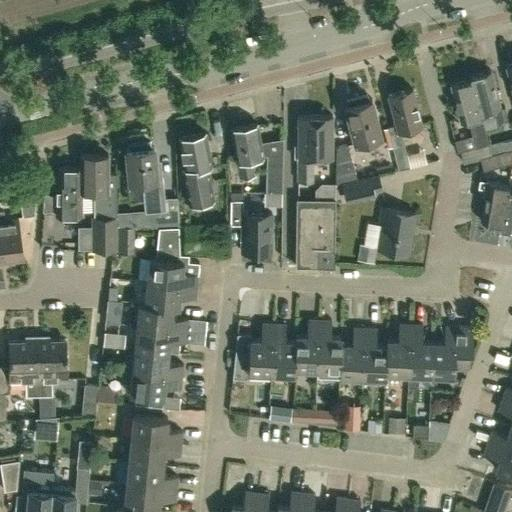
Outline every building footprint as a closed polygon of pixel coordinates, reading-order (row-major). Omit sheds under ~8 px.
[(481,113),(500,108),(490,69),(470,74),(471,77),(481,113)] [(482,116),(481,113),(471,77),(450,83),(461,122),(471,119),(473,125),(472,125),(478,144),(461,149),(464,161),(481,157),(492,154),(488,142),(482,116)] [(400,130),(422,125),(412,88),(388,94),(395,124),(387,126),(399,169),(410,167),(400,130)] [(355,142),(382,135),(372,98),(369,99),(368,93),(347,98),(349,104),(346,105),(355,142)] [(333,156),(333,115),(299,114),(299,180),(313,180),(313,156),(333,156)] [(491,137),(511,132),(511,115),(488,121),(491,137)] [(252,157),(264,155),(257,122),(230,127),(240,177),(256,174),(252,157)] [(211,164),(206,131),(179,135),(184,167),(181,167),(186,201),(213,197),(208,164),(211,164)] [(511,135),(488,142),(492,154),(511,148),(511,135)] [(151,146),(150,140),(128,142),(128,148),(126,148),(128,180),(145,179),(146,188),(162,187),(160,171),(155,171),(153,146),(151,146)] [(335,183),(341,182),(357,178),(348,143),(336,146),(335,183)] [(511,148),(492,154),(481,157),(484,169),(511,161),(511,148)] [(282,191),(283,151),(266,154),(265,191),(282,191)] [(80,153),(80,167),(79,190),(81,190),(93,190),(93,204),(98,204),(98,216),(91,216),(91,248),(115,248),(115,172),(107,172),(108,153),(80,153)] [(81,213),(81,190),(79,190),(80,167),(58,166),(58,183),(56,183),(55,213),(81,213)] [(378,173),(357,178),(341,182),(345,197),(382,188),(378,173)] [(481,219),(501,223),(508,188),(508,185),(488,181),(488,180),(480,178),(478,186),(486,188),(481,219)] [(23,216),(33,214),(37,179),(18,182),(23,216)] [(511,228),(511,189),(508,188),(501,223),(500,227),(511,228)] [(178,226),(177,197),(163,198),(164,226),(178,226)] [(296,264),(334,264),(334,198),(296,198),(296,264)] [(243,199),(230,199),(230,224),(241,224),(242,251),(272,251),(272,212),(243,212),(243,199)] [(410,252),(416,212),(381,206),(379,222),(382,222),(378,246),(410,252)] [(0,210),(0,244),(2,259),(22,256),(17,216),(4,218),(3,210),(0,210)] [(122,220),(119,241),(142,245),(145,223),(122,220)] [(229,256),(228,222),(214,223),(185,223),(185,250),(210,251),(210,255),(229,256)] [(149,256),(146,280),(196,285),(199,260),(179,258),(178,226),(160,227),(157,256),(149,256)] [(137,302),(137,275),(124,275),(123,302),(137,302)] [(195,296),(196,285),(146,280),(144,301),(144,302),(172,305),(178,306),(179,295),(195,296)] [(136,324),(205,331),(206,319),(171,316),(172,305),(144,302),(144,301),(138,300),(136,324)] [(293,367),(293,368),(316,368),(319,319),(306,318),(306,334),(294,333),(294,340),(293,367)] [(341,342),(342,342),(342,335),(330,335),(331,319),(319,319),(316,368),(339,369),(340,369),(341,342)] [(252,372),(270,373),(273,322),(261,322),(260,338),(250,338),(250,333),(237,333),(235,378),(248,378),(251,376),(252,372)] [(293,373),(293,368),(293,367),(294,340),(284,339),(285,323),(273,322),(270,373),(293,373)] [(385,372),(386,372),(407,372),(410,323),(398,322),(398,338),(386,337),(386,344),(385,372)] [(407,372),(431,373),(432,340),(422,339),(422,323),(410,323),(407,372)] [(136,324),(134,346),(168,350),(178,351),(179,340),(204,343),(205,331),(136,324)] [(473,325),(444,324),(444,340),(432,340),(431,373),(454,374),(454,365),(468,365),(469,350),(472,350),(473,325)] [(339,376),(362,377),(364,326),(352,326),(352,342),(342,342),(341,342),(340,369),(339,369),(339,376)] [(385,378),(386,372),(385,372),(386,344),(375,343),(376,327),(364,326),(362,377),(385,378)] [(65,339),(36,340),(37,380),(40,380),(40,394),(52,393),(51,379),(67,379),(65,339)] [(37,380),(36,340),(7,341),(9,381),(27,380),(27,394),(40,394),(40,380),(37,380)] [(134,346),(131,369),(181,374),(183,362),(167,360),(168,350),(134,346)] [(180,386),(181,374),(131,369),(129,392),(135,393),(134,403),(162,406),(164,385),(180,386)] [(388,387),(393,401),(406,396),(401,382),(388,387)] [(96,398),(98,385),(85,383),(81,413),(95,412),(96,398)] [(511,387),(507,385),(503,397),(511,400),(511,387)] [(163,395),(162,406),(178,407),(179,397),(163,395)] [(511,413),(511,418),(510,424),(511,424),(511,400),(503,397),(499,409),(511,413)] [(270,417),(278,418),(279,406),(271,405),(270,417)] [(133,413),(131,436),(181,441),(182,429),(166,427),(167,416),(133,413)] [(36,434),(60,431),(58,416),(34,420),(36,434)] [(347,417),(346,427),(359,428),(359,418),(347,417)] [(380,431),(380,419),(368,418),(368,430),(380,431)] [(413,422),(413,436),(416,437),(428,437),(428,423),(415,422),(413,422)] [(492,429),(488,441),(511,448),(511,424),(510,424),(507,434),(492,429)] [(179,453),(181,441),(131,436),(128,459),(162,462),(163,452),(179,453)] [(501,470),(511,473),(511,448),(488,441),(484,452),(498,457),(495,467),(501,470)] [(162,462),(128,459),(126,482),(176,487),(177,474),(161,473),(162,462)] [(0,463),(5,490),(16,488),(19,460),(0,462),(0,463)] [(77,466),(76,478),(88,480),(89,468),(77,466)] [(511,473),(501,470),(497,481),(511,486),(511,473)] [(511,486),(493,481),(483,511),(484,511),(504,511),(510,496),(511,496),(511,486)] [(175,499),(176,487),(126,482),(124,503),(124,505),(152,508),(157,508),(159,497),(175,499)] [(26,511),(49,511),(52,486),(29,484),(28,496),(26,511)] [(75,488),(52,486),(49,511),(73,511),(74,500),(75,488)] [(230,511),(253,511),(256,491),(244,489),(242,505),(231,503),(230,511)] [(299,511),(303,491),(290,489),(288,505),(277,503),(276,509),(275,511),(299,511)] [(275,511),(276,509),(266,508),(268,492),(256,491),(253,511),(275,511)] [(315,492),(303,491),(299,511),(322,511),(323,509),(313,508),(315,492)] [(334,511),(323,509),(322,511),(346,511),(348,497),(336,495),(334,511)] [(346,511),(358,511),(360,498),(348,497),(346,511)] [(151,511),(152,508),(124,505),(124,503),(118,503),(117,511),(151,511)]
